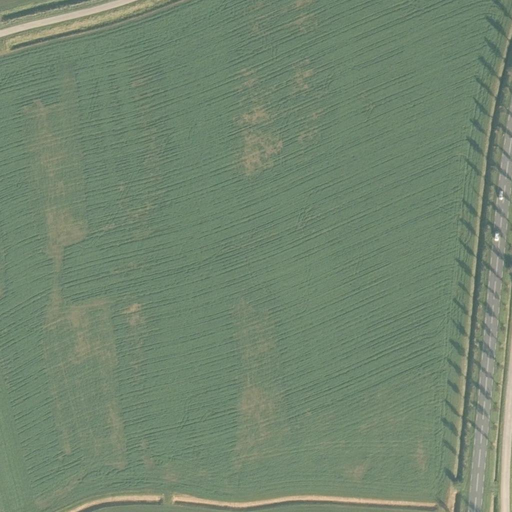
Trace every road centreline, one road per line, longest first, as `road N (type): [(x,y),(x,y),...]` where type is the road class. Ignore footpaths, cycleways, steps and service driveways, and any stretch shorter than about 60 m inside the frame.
road 1 (primary): [(474,511),(511,133)]
road 2 (unclassified): [(505,511),(511,380)]
road 3 (unclassified): [(0,33),(120,0)]
